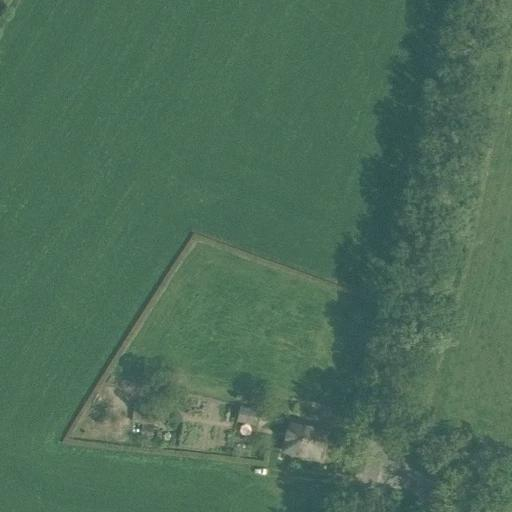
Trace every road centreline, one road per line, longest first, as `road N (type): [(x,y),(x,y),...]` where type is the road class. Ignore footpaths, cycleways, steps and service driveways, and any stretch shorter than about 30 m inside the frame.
road 1 (unclassified): [(377,467),(481,0)]
road 2 (unclassified): [(507,511),(377,467)]
